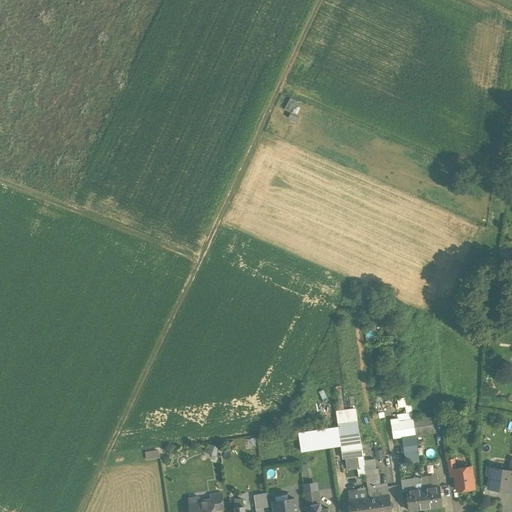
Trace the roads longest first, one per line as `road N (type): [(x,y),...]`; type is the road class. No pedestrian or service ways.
road 1 (track): [(80,511),(320,0)]
road 2 (track): [(199,257),(0,183)]
road 3 (track): [(487,318),(511,132)]
